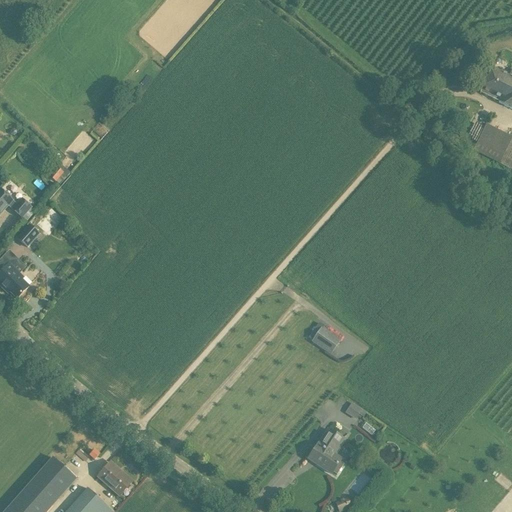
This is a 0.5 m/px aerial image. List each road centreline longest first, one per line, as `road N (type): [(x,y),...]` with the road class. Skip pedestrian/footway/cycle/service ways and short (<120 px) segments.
road 1 (track): [(511,116),(467,93),(427,104),(134,433)]
road 2 (tertiary): [(245,511),(110,414),(0,316)]
